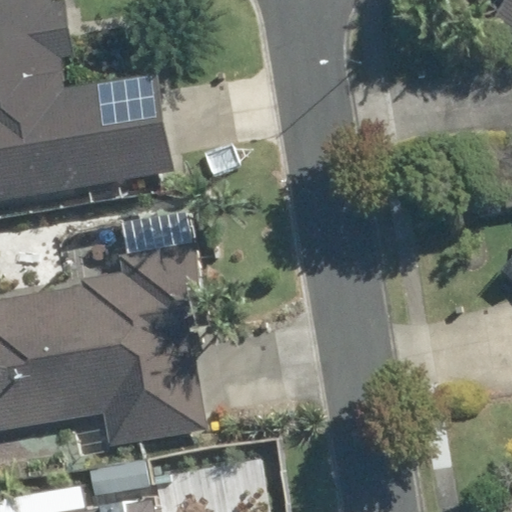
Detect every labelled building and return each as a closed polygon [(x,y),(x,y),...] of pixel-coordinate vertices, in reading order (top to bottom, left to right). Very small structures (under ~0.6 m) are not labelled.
[(0,0),(0,198),(172,173),(157,77),(58,92),(54,60),(71,58),(63,0),(46,3),(45,0),(0,0)] [(511,0),(506,0),(493,19),(511,32),(511,0)] [(0,429),(101,413),(106,448),(204,431),(192,353),(198,353),(194,329),(202,328),(184,214),(125,223),(131,254),(119,257),(121,273),(80,280),(81,287),(0,300),(0,429)] [(144,460),(112,465),(115,492),(148,488),(144,460)] [(145,511),(144,501),(76,511),(145,511)]
